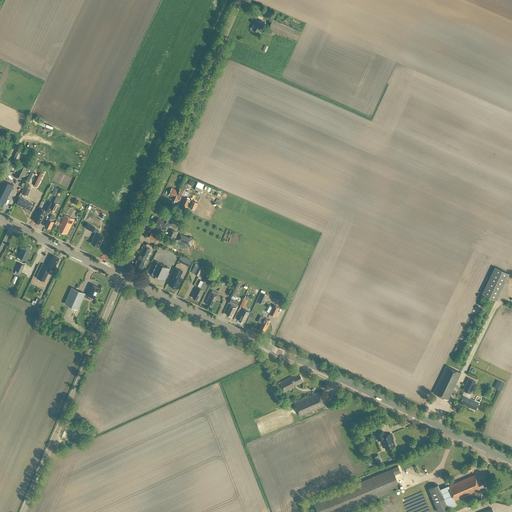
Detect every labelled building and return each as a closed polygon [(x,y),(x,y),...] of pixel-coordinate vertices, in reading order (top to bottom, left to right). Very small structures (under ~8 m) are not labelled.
[(297,40),(300,31),(273,19),(269,28),(297,40)] [(259,32),(263,23),(256,20),(252,29),(259,32)] [(17,163),(20,156),(19,156),(19,155),(21,156),(23,153),(17,150),(12,161),(17,163)] [(20,163),(13,176),(23,181),(29,167),(20,163)] [(40,172),(34,186),(37,187),(44,173),(40,172)] [(14,185),(2,180),(0,182),(0,205),(2,207),(5,201),(6,202),(14,185)] [(24,185),(20,193),(26,196),(30,188),(24,185)] [(180,188),(179,191),(171,188),(168,195),(172,197),(171,199),(176,201),(177,199),(179,200),(184,189),(180,188)] [(20,197),(16,204),(29,210),(32,203),(24,200),(24,199),(20,197)] [(44,210),(45,210),(48,211),(49,209),(52,202),(49,201),(45,207),(44,210)] [(192,201),(189,207),(195,209),(197,203),(192,201)] [(43,216),(42,216),(45,210),(44,210),(40,208),(38,213),(36,213),(34,218),(35,218),(34,221),(36,222),(35,223),(38,224),(39,223),(39,224),(43,216)] [(52,221),(55,216),(52,214),(49,220),(48,219),(45,226),(50,229),(54,222),(52,221)] [(74,219),(65,215),(58,229),(60,230),(59,231),(64,234),(64,233),(67,234),(74,219)] [(169,227),(173,220),(169,219),(170,218),(165,216),(163,221),(158,219),(155,224),(158,225),(157,227),(165,230),(166,226),(169,227)] [(94,229),(95,227),(88,223),(86,228),(92,231),(93,231),(96,232),(92,239),(93,239),(91,243),(99,247),(102,240),(103,236),(98,233),(99,231),(94,229)] [(172,240),(176,231),(171,229),(168,237),(172,240)] [(160,242),(162,237),(159,236),(151,232),(149,238),(157,241),(160,242)] [(185,244),(190,246),(193,239),(190,238),(180,233),(176,241),(184,245),(185,244)] [(172,247),(178,249),(179,247),(184,249),(185,246),(180,244),(180,245),(174,242),(167,239),(164,244),(172,247)] [(152,249),(153,246),(146,243),(145,246),(143,245),(142,247),(144,248),(142,250),(141,249),(137,257),(138,258),(137,261),(136,261),(136,262),(136,263),(136,264),(134,268),(139,270),(139,269),(141,270),(144,263),(143,263),(144,261),(145,261),(147,258),(148,259),(150,254),(148,253),(149,252),(150,253),(152,249)] [(30,248),(31,246),(25,244),(24,247),(22,246),(17,257),(27,261),(30,253),(29,252),(31,249),(30,248)] [(54,269),(59,258),(53,255),(49,262),(48,262),(47,265),(43,264),(36,277),(45,281),(50,271),(49,271),(51,268),(54,269)] [(156,262),(150,274),(157,278),(157,277),(161,279),(161,278),(164,279),(169,268),(156,262)] [(18,263),(14,273),(19,276),(24,265),(18,263)] [(482,294),(496,301),(509,274),(495,267),(482,294)] [(173,275),(168,285),(177,289),(181,278),(179,277),(182,271),(175,268),(172,275),(173,275)] [(215,289),(222,292),(226,283),(220,280),(215,289)] [(200,296),(203,289),(204,290),(208,283),(203,281),(200,288),(197,287),(194,293),(194,294),(192,297),(197,300),(199,296),(200,296)] [(95,298),(99,288),(92,284),(87,295),(85,294),(85,293),(72,288),(65,304),(78,310),(78,309),(84,296),(90,299),(91,297),(95,298)] [(215,301),(218,295),(211,292),(210,292),(206,302),(207,303),(207,304),(211,306),(214,301),(215,301)] [(245,296),(240,306),(244,308),(249,298),(245,296)] [(230,303),(232,304),(230,306),(226,314),(230,316),(231,314),(232,315),(235,309),(235,308),(236,306),(237,307),(239,302),(232,298),(230,303)] [(275,317),(279,308),(274,305),(269,314),(275,317)] [(248,315),(249,313),(242,309),(241,312),(238,319),(239,319),(238,321),(242,323),(245,318),(246,318),(248,315)] [(264,317),(261,315),(258,322),(261,323),(260,326),(259,330),(264,332),(266,329),(270,320),(264,317)] [(448,400),(461,372),(446,365),(433,392),(448,400)] [(284,392),(303,381),(300,375),(298,375),(297,373),(280,382),(281,383),(281,386),(284,392)] [(463,395),(459,403),(467,407),(467,406),(475,409),(478,403),(467,397),(469,393),(470,393),(475,382),(468,378),(462,390),(463,390),(461,395),(463,395)] [(324,406),(318,392),(294,402),(300,416),(324,406)] [(85,436),(88,430),(80,427),(77,433),(85,436)] [(391,439),(392,439),(390,433),(384,436),(382,431),(375,434),(378,440),(382,439),(386,449),(394,446),(391,439)] [(379,454),(371,458),(374,466),(382,462),(379,454)] [(340,511),(399,487),(394,475),(400,472),(398,466),(313,501),(315,507),(310,510),(310,511),(340,511)] [(474,474),(440,489),(438,485),(428,489),(438,511),(456,505),(454,501),(480,490),(479,489),(483,488),(483,487),(487,485),(484,479),(477,481),(474,474)]
